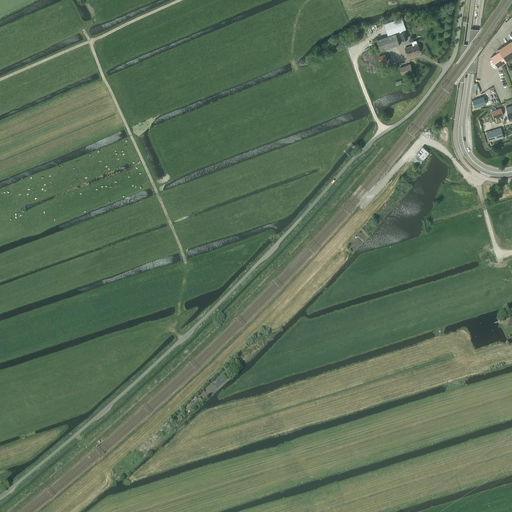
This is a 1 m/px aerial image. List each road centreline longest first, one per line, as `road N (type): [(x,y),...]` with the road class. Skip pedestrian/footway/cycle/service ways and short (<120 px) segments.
road 1 (unclassified): [(0,496),(176,343),(362,149),(422,101),(454,54),(462,0)]
road 2 (track): [(89,41),(186,264)]
road 3 (secondary): [(511,171),(483,169),(463,144),(479,0)]
road 4 (track): [(180,0),(0,80)]
